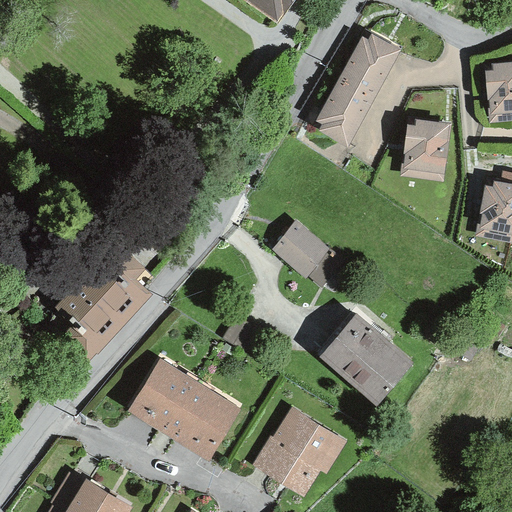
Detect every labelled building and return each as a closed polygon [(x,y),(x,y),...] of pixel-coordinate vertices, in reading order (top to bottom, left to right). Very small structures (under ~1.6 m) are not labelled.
[(317,139),(355,159),(406,62),(367,42),(317,139)] [(495,131),(511,128),(511,73),(488,77),(495,131)] [(408,132),(406,186),(450,188),(452,134),(408,132)] [(511,249),(511,195),(484,193),(480,247),(511,249)] [(273,257),(320,299),(345,271),(298,230),(273,257)] [(361,324),(323,366),(381,417),(418,374),(361,324)] [(161,371),(132,427),(220,472),(249,416),(161,371)] [(292,413),(254,475),(312,510),(350,449),(292,413)] [(133,511),(68,481),(53,511),(133,511)]
